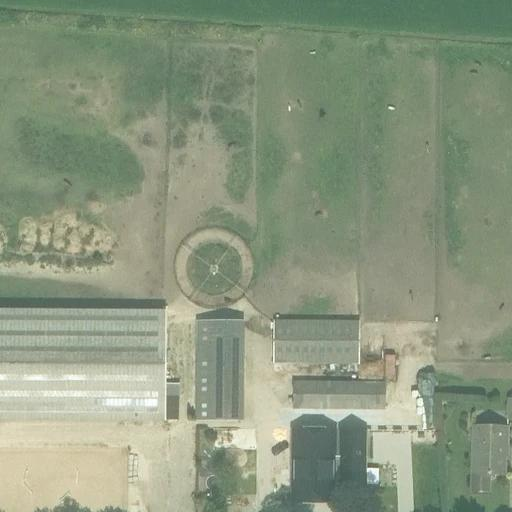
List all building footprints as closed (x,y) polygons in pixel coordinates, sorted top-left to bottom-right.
[(165,313),(120,313),(0,312),(0,422),(165,424),(165,313)] [(243,421),(244,321),(196,321),(195,421),(243,421)] [(360,323),(273,322),(273,366),(359,367),(360,323)] [(294,384),(294,409),(385,410),(385,385),(294,384)] [(433,422),(432,407),(404,408),(405,423),(433,422)] [(508,430),(474,428),(471,494),(487,495),(488,478),(503,478),(505,451),(507,451),(508,430)] [(335,472),(335,432),(293,432),(293,504),(333,504),(333,487),(340,487),(340,489),(360,489),(360,432),(339,432),(339,472),(335,472)] [(232,511),(232,497),(215,497),(215,511),(232,511)]
